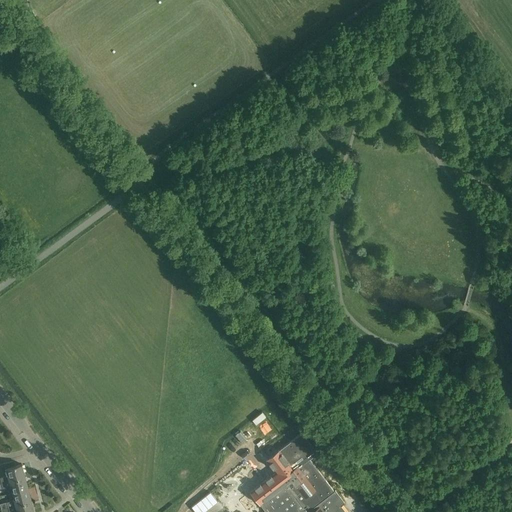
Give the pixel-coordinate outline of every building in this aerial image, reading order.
[(279,491),(269,478),(256,487),(265,499),(260,504),(266,511),(345,511),(341,506),(345,503),(335,490),(334,491),(309,458),(299,467),(298,466),(287,474),(288,475),(282,480),(285,484),(281,487),(282,488),(279,491)] [(0,465),(1,470),(7,468),(9,476),(0,477),(0,483),(26,477),(22,464),(14,467),(13,461),(0,463),(0,465)] [(29,489),(26,477),(0,483),(0,488),(11,486),(13,493),(29,489)] [(29,489),(13,493),(15,500),(0,503),(0,509),(1,509),(32,501),(29,489)] [(34,511),(32,501),(1,509),(2,511),(11,511),(18,510),(18,511),(34,511)]
